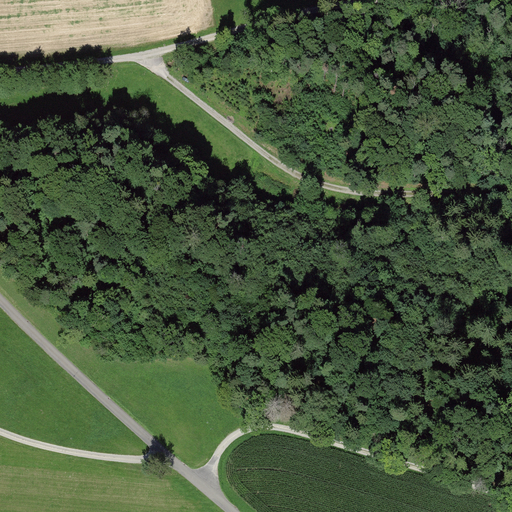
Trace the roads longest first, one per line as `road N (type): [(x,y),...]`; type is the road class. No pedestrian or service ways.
road 1 (track): [(145,57),(299,173),(382,192),(511,193)]
road 2 (track): [(0,68),(145,57),(345,0)]
road 3 (track): [(511,498),(291,432),(260,431),(226,446),(203,486)]
road 4 (unclassified): [(232,511),(0,296)]
road 5 (track): [(0,435),(108,463),(169,456)]
